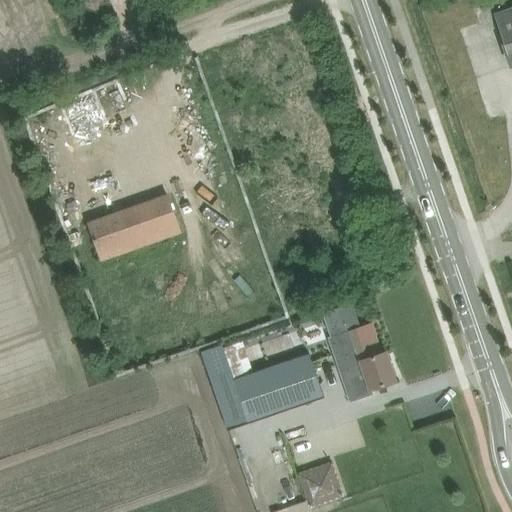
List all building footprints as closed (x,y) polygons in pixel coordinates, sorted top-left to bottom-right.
[(511,9),(496,15),(511,60),(511,9)] [(168,195),(89,223),(102,259),(181,231),(168,195)] [(372,388),(396,380),(386,352),(371,357),(361,328),(336,337),(330,339),(339,368),(345,366),(356,398),(373,392),(372,388)] [(222,344),(200,351),(227,431),(325,398),(309,353),(234,379),(222,344)] [(331,463),(300,474),(311,505),(342,494),(331,463)]
